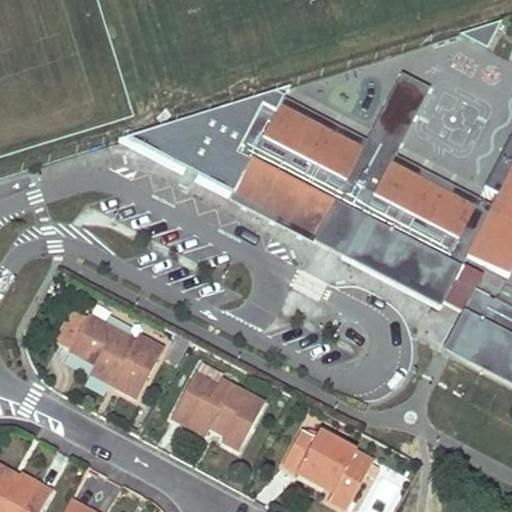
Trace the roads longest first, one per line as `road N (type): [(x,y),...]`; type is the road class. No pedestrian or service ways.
road 1 (residential): [(242,329),(340,380),(364,377),(381,359),(374,320),(268,262)]
road 2 (residential): [(268,262),(119,184),(91,180),(0,207)]
road 3 (residential): [(0,283),(17,255),(53,244),(81,249),(242,329)]
road 4 (residential): [(196,511),(183,484),(31,392),(0,383)]
